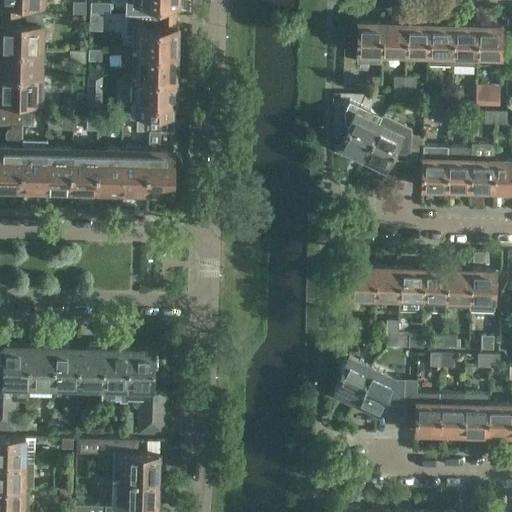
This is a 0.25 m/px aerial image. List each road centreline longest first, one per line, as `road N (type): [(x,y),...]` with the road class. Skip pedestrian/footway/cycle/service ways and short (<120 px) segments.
road 1 (unclassified): [(209,234),(215,0)]
road 2 (unclassified): [(209,234),(0,228)]
road 3 (unclassified): [(0,306),(208,311)]
road 4 (unclassified): [(204,511),(208,311)]
road 5 (residential): [(323,468),(511,474)]
road 6 (residential): [(511,229),(325,227)]
